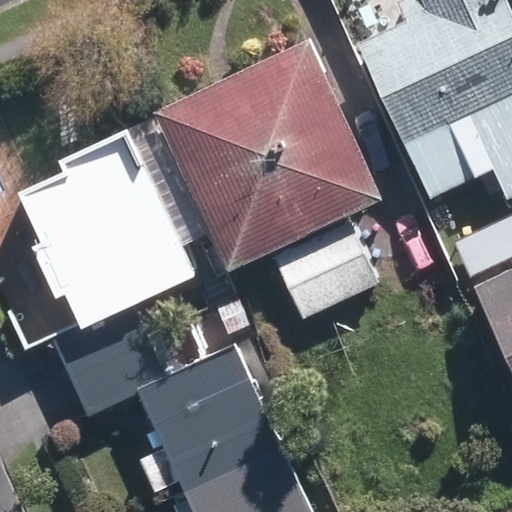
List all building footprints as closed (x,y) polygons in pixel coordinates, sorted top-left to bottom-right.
[(511,193),(511,12),(506,0),(395,0),(404,20),(356,42),(428,198),(490,169),(503,198),(511,193)] [(312,34),(157,106),(231,267),(386,195),(312,34)] [(136,299),(196,272),(129,124),(61,156),(66,166),(19,186),(42,235),(31,241),(54,292),(65,287),(81,320),(55,332),(90,411),(139,388),(189,494),(177,499),(182,511),(316,511),(239,341),(184,365),(179,355),(165,362),(136,299)] [(468,275),(511,255),(511,215),(453,241),(457,250),(445,256),(454,277),(467,271),(468,275)] [(354,217),(276,253),(305,315),(383,280),(354,217)] [(511,373),(511,265),(472,284),(511,373)] [(250,323),(237,296),(216,308),(228,333),(250,323)]
